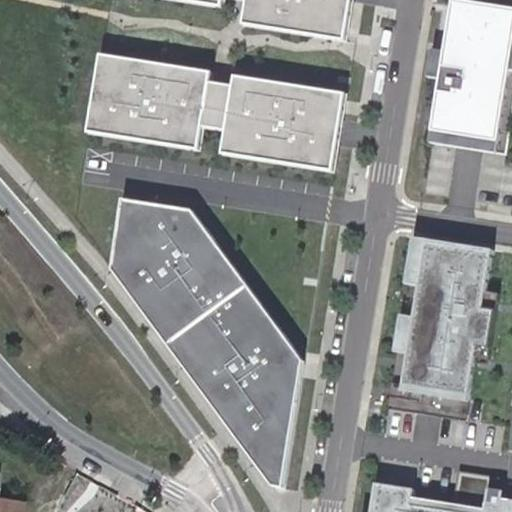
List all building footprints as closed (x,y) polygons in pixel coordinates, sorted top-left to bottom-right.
[(170,0),(224,8),(224,0),(249,0),(245,26),(347,42),(353,0),(170,0)] [(511,9),(454,1),(446,53),(433,51),(429,78),(442,80),(432,145),(511,156),(511,9)] [(102,56),(89,134),(201,152),(213,74),(102,56)] [(348,96),(237,77),(224,155),(335,173),(348,96)] [(192,209),(123,201),(110,268),(272,483),(285,486),(305,362),(192,209)] [(494,254),(417,241),(388,412),(466,425),(475,368),(488,370),(500,298),(487,296),(494,254)] [(511,511),(511,501),(505,501),(506,493),(492,491),(494,477),(460,471),(454,505),(415,498),(416,490),(378,484),(373,511),(511,511)] [(0,511),(17,511),(19,504),(0,501),(0,511)]
